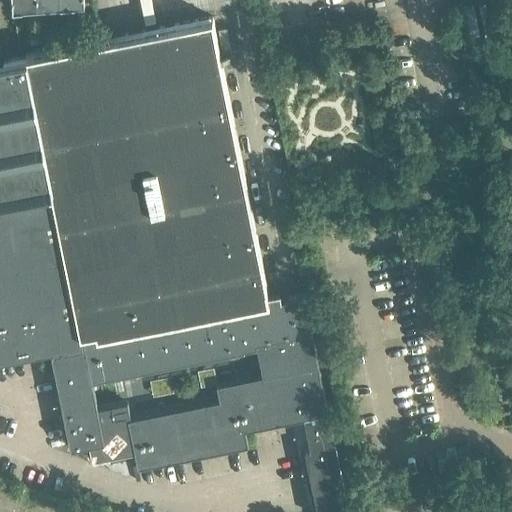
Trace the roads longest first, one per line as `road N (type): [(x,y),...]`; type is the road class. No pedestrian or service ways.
road 1 (unknown): [(468,430),(416,450),(392,440),(351,273),(351,255),(362,244),(417,221)]
road 2 (unknown): [(219,0),(279,289)]
road 3 (unknown): [(435,0),(417,221)]
road 4 (unknown): [(417,221),(426,330),(468,430)]
